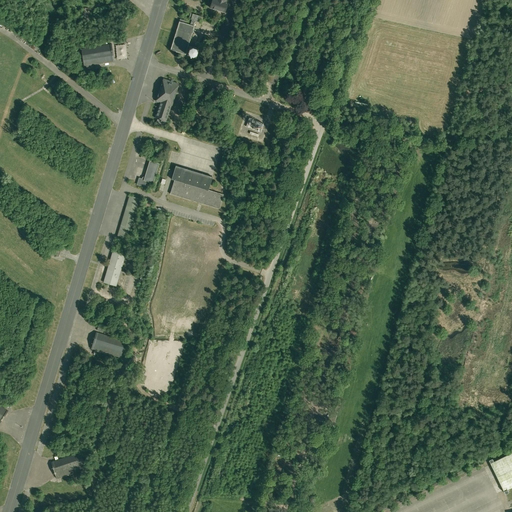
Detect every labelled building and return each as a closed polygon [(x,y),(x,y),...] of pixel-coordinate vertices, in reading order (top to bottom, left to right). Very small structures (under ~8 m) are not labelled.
[(212,0),(210,7),(210,8),(216,10),(217,10),(219,10),(223,12),(225,12),(224,11),(225,9),(226,9),(225,9),(226,7),(226,6),(226,4),(227,5),(227,4),(227,2),(228,3),(228,2),(227,2),(227,0),(228,0),(212,0)] [(186,53),(188,45),(194,26),(193,25),(195,20),(199,21),(201,16),(190,13),(189,17),(191,17),(191,19),(192,19),(190,24),(186,23),(187,21),(180,19),(179,21),(170,50),(182,53),(183,52),(184,52),(184,54),(185,54),(186,53)] [(83,61),(83,64),(84,66),(114,61),(111,44),(81,49),(82,54),(78,54),(78,55),(80,62),(83,61)] [(199,48),(198,48),(190,46),(189,45),(189,46),(188,45),(186,53),(187,54),(187,55),(188,55),(192,56),(195,57),(196,58),(196,57),(196,56),(198,49),(199,48)] [(224,67),(219,70),(222,77),(228,75),(224,67)] [(278,70),(270,68),(266,80),(266,81),(265,81),(266,82),(266,81),(266,82),(271,83),(275,85),(275,84),(276,84),(276,85),(277,84),(276,84),(280,71),(278,70)] [(244,75),(242,80),(240,85),(246,86),(247,87),(247,84),(251,85),(253,78),(247,76),(244,75)] [(178,84),(163,79),(156,101),(160,103),(155,118),(158,119),(156,123),(164,126),(163,127),(165,121),(166,121),(168,114),(171,106),(178,84)] [(175,110),(169,128),(172,129),(174,130),(176,124),(181,125),(185,114),(175,110)] [(149,163),(145,176),(145,177),(144,177),(142,177),(142,179),(139,178),(137,185),(144,187),(146,183),(147,183),(148,182),(153,184),(159,163),(151,161),(151,163),(152,163),(152,164),(149,163)] [(174,180),(170,194),(202,204),(219,209),(223,195),(208,190),(212,177),(176,166),(172,179),(174,180)] [(116,239),(118,240),(127,242),(140,199),(129,195),(116,239)] [(113,251),(108,267),(104,282),(116,286),(125,255),(113,251)] [(91,349),(121,358),(122,353),(125,354),(125,353),(127,347),(124,346),(126,341),(107,335),(96,332),(91,349)] [(0,405),(0,423),(8,411),(7,410),(5,409),(0,405)] [(82,457),(81,454),(80,452),(62,458),(51,462),(57,478),(60,477),(86,469),(84,464),(88,463),(87,462),(85,456),(82,457)] [(511,452),(494,461),(493,458),(490,460),(506,494),(509,492),(508,489),(511,487),(511,452)]
